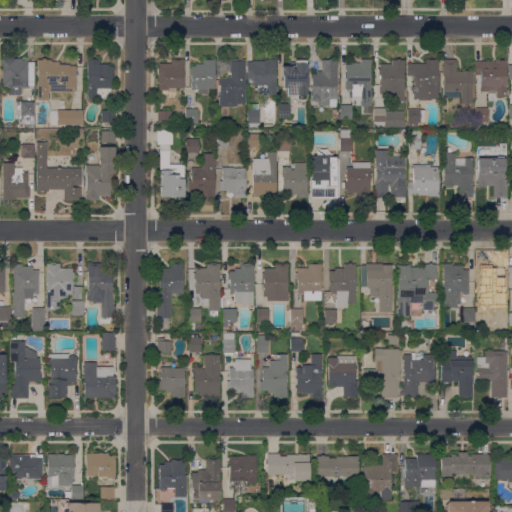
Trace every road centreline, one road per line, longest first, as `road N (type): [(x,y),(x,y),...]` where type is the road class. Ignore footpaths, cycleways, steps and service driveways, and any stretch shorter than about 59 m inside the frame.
road 1 (residential): [(511,426),(0,427)]
road 2 (residential): [(511,26),(0,25)]
road 3 (residential): [(511,231),(0,231)]
road 4 (residential): [(135,499),(134,0)]
